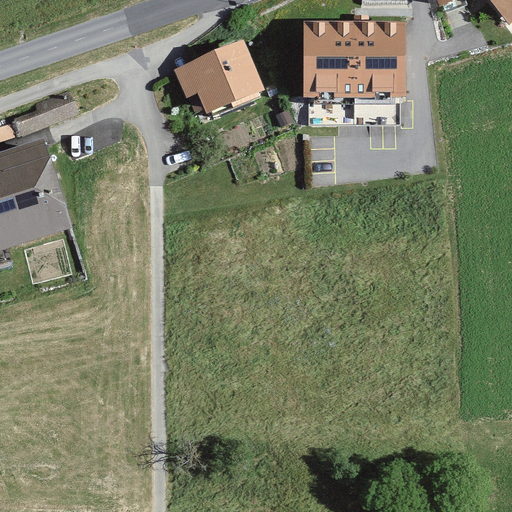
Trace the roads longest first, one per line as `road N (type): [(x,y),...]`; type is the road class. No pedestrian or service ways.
road 1 (track): [(158,262),(160,511)]
road 2 (secondary): [(0,66),(194,0)]
